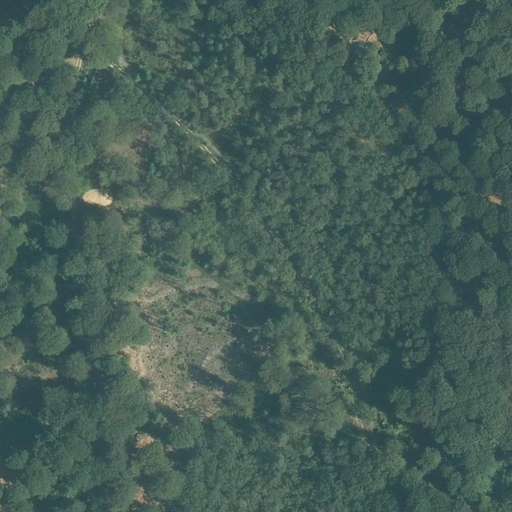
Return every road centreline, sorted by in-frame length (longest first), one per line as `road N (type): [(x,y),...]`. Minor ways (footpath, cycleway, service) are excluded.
road 1 (track): [(410,511),(359,420),(325,322),(240,192),(50,0)]
road 2 (track): [(97,511),(74,218),(72,82),(81,37)]
